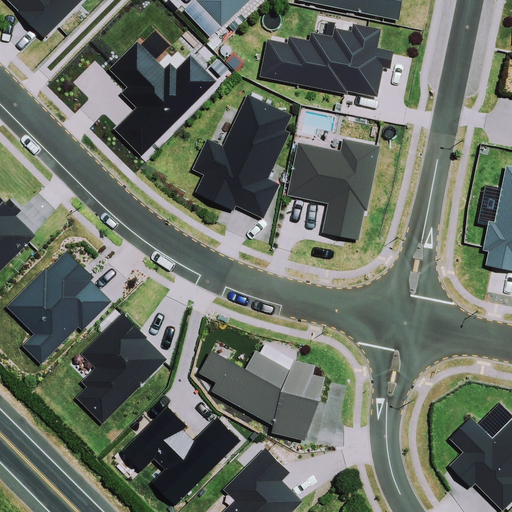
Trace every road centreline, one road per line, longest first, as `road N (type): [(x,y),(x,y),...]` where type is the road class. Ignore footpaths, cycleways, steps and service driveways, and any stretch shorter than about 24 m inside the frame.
road 1 (residential): [(0,87),(100,187),(185,254),(261,289),(404,319)]
road 2 (residential): [(470,0),(404,319)]
road 3 (residential): [(404,319),(386,437),(410,511)]
